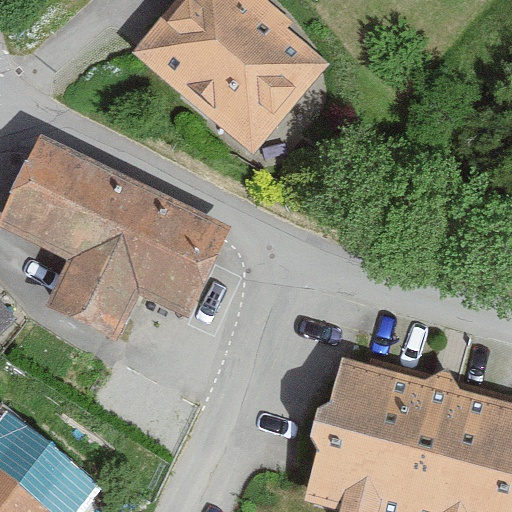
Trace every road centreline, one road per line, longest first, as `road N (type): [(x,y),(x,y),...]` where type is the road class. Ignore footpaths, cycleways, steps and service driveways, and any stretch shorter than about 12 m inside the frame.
road 1 (residential): [(0,107),(49,104),(329,230)]
road 2 (residential): [(329,230),(191,511)]
road 3 (residential): [(329,230),(380,253),(511,287)]
